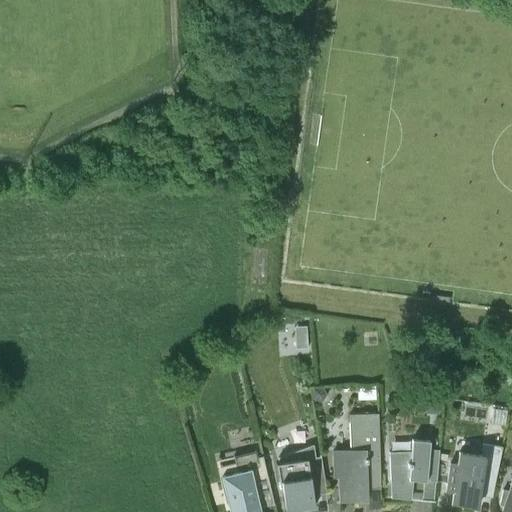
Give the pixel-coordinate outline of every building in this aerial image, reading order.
[(307,327),(296,328),(296,343),(308,342),(307,327)] [(358,386),(358,399),(375,399),(375,386),(358,386)] [(321,402),(326,394),(322,388),(312,389),(313,398),(321,402)] [(439,413),(439,400),(427,400),(427,413),(439,413)] [(366,488),(381,487),(379,455),(377,413),(349,414),(350,450),(333,450),(334,476),(338,476),(339,501),(358,500),(357,495),(366,494),(366,488)] [(436,481),(439,449),(429,448),(430,440),(412,439),(411,451),(389,451),(391,497),(411,499),(413,479),(436,481)] [(491,497),(502,446),(483,443),(481,455),(459,451),(457,463),(450,462),(445,490),(453,491),(451,503),(452,503),(453,502),(452,502),(453,500),(470,502),(470,506),(477,507),(478,495),(491,497)] [(279,481),(281,481),(286,510),(314,506),(313,494),(326,492),(320,454),(319,454),(319,456),(315,456),(313,444),(278,457),(278,462),(276,462),(279,481)] [(227,502),(229,511),(261,511),(260,507),(274,503),(262,455),(257,457),(256,450),(233,455),(238,477),(220,482),(225,503),(227,502)] [(511,511),(511,477),(508,490),(504,489),(499,504),(503,505),(501,510),(508,511),(511,511)]
